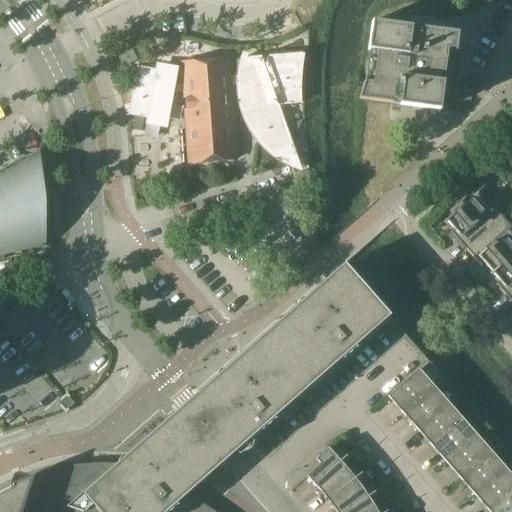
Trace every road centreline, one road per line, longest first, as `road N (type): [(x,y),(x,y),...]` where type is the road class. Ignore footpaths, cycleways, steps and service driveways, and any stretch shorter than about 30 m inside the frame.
road 1 (residential): [(90,250),(94,188),(84,116),(57,50),(20,0)]
road 2 (residential): [(0,6),(58,103),(90,250)]
road 3 (residential): [(295,189),(90,250)]
road 4 (residential): [(194,407),(122,323),(90,250)]
road 5 (residential): [(511,345),(387,205)]
road 6 (residential): [(341,404),(437,511)]
